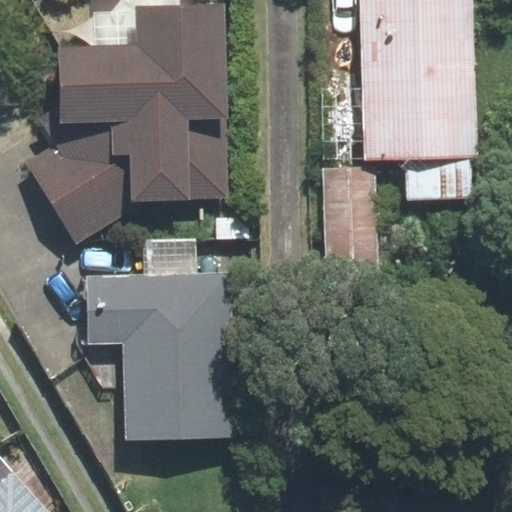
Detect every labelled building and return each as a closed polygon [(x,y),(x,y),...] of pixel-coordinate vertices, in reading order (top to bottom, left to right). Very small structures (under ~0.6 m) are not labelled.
[(78,239),(163,189),(236,188),(232,0),(148,0),(149,52),(63,54),(64,152),(36,169),(78,239)] [(480,0),(371,0),(376,152),(485,149),(480,0)] [(479,156),(406,158),(406,191),(480,190),(479,156)] [(377,165),(336,166),(339,260),(380,259),(377,165)] [(235,275),(103,277),(104,334),(134,333),(136,425),(239,423),(235,275)] [(0,511),(46,511),(13,476),(0,487),(0,511)]
